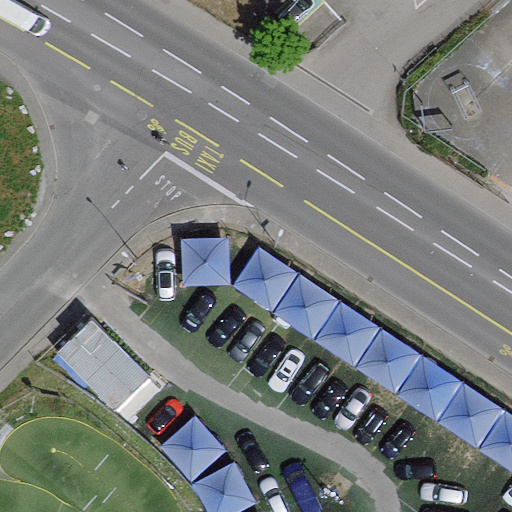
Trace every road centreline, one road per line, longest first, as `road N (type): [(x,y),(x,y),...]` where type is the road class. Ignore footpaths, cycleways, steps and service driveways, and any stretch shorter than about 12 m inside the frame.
road 1 (primary): [(511,292),(213,98)]
road 2 (unclassified): [(213,98),(0,320)]
road 3 (primary): [(213,98),(42,0)]
